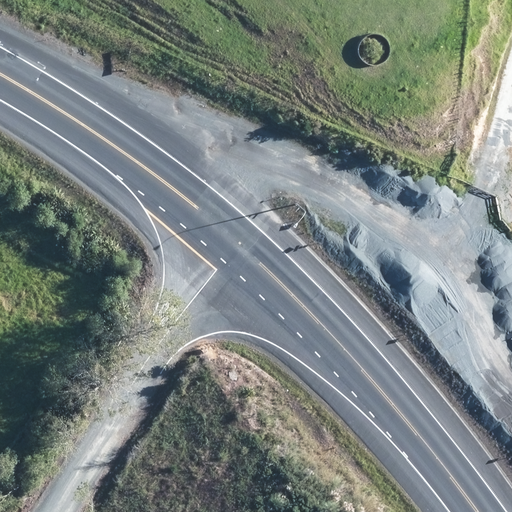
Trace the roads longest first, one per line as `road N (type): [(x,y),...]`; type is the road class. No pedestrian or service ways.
road 1 (trunk): [(239,244),(380,387),(473,511)]
road 2 (unclassified): [(63,511),(160,344),(239,244)]
road 3 (trunk): [(0,76),(112,140),(239,244)]
